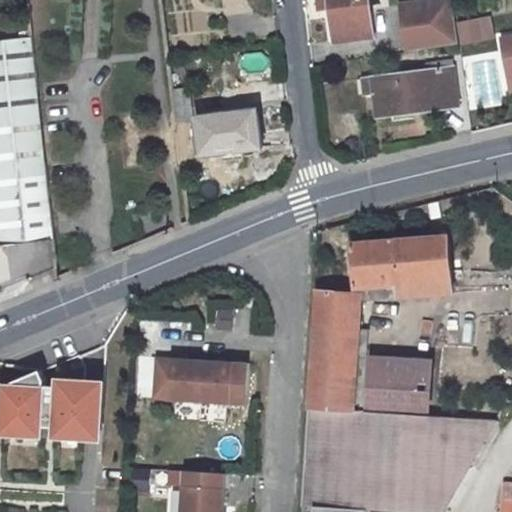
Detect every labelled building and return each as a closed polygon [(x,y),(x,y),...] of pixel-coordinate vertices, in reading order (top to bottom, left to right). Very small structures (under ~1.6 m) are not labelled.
[(368,0),(329,0),(335,42),(373,37),(368,0)] [(407,53),(459,45),(456,22),(452,0),(436,0),(400,5),(407,53)] [(458,21),(461,43),(490,39),(486,16),(458,21)] [(511,38),(500,41),(507,79),(511,77),(511,38)] [(0,245),(4,245),(53,239),(31,39),(0,42),(0,245)] [(453,62),(428,65),(429,72),(373,79),(378,116),(457,107),(453,62)] [(172,93),(176,122),(193,120),(189,90),(172,93)] [(258,112),(198,119),(202,156),(262,149),(258,112)] [(449,237),(355,245),(359,287),(453,280),(449,237)] [(453,280),(359,287),(362,295),(361,305),(454,297),(453,280)] [(318,292),(311,406),(355,409),(361,305),(362,295),(318,292)] [(203,361),(157,359),(154,401),(199,403),(203,361)] [(249,364),(203,361),(199,403),(245,406),(249,364)] [(373,410),(427,414),(430,371),(376,368),(373,410)] [(3,378),(3,439),(108,439),(108,379),(46,379),(46,378),(3,378)] [(311,406),(308,405),(302,505),(316,506),(416,511),(445,511),(448,466),(474,467),(502,419),(427,414),(373,410),(355,409),(311,406)] [(446,511),(474,467),(448,466),(445,511),(446,511)] [(224,511),(227,476),(185,473),(182,511),(224,511)] [(511,511),(511,479),(502,478),(500,511),(511,511)]
